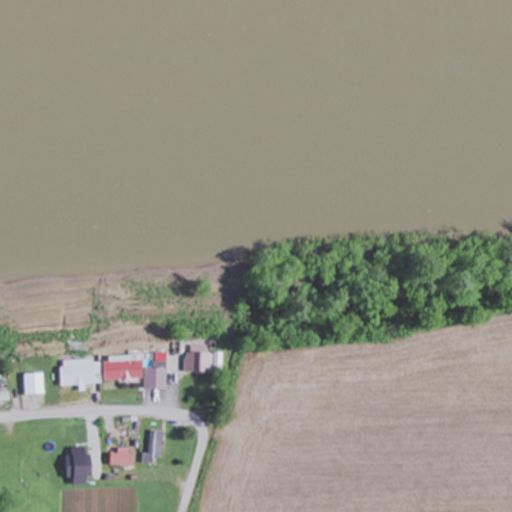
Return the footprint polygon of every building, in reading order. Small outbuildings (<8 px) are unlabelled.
[(210,372),(210,351),(180,351),(180,372),(210,372)] [(58,384),(98,383),(98,379),(138,377),(137,356),(98,358),(98,362),(57,364),(58,384)] [(163,388),(163,356),(141,356),(141,388),(163,388)] [(22,393),(43,393),(43,372),(22,372),(22,393)] [(144,462),(159,463),(162,430),(147,429),(144,462)] [(131,465),(132,450),(108,449),(107,464),(131,465)]
